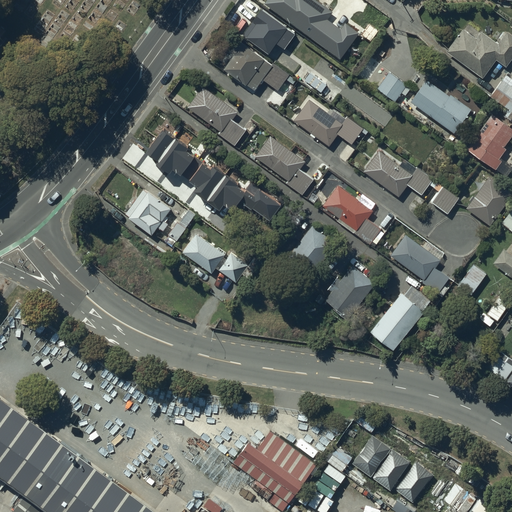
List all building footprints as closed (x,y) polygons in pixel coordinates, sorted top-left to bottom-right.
[(263,0),(263,1),(340,59),(361,31),(318,0),(263,0)] [(287,25),(261,5),(252,17),(256,20),(246,34),(268,51),(276,40),(284,47),(291,37),(294,40),(298,35),(286,26),(287,25)] [(378,29),(369,21),(361,32),(370,39),(378,29)] [(463,26),(445,49),(482,76),(496,58),(506,65),(511,56),(511,32),(507,29),(498,41),(481,28),(476,36),(463,26)] [(272,63),(238,38),(230,49),(235,52),(224,67),(255,89),(263,79),(278,90),(291,72),(274,60),(272,63)] [(310,70),(304,78),(320,91),(327,83),(310,70)] [(411,86),(389,71),(377,87),(395,100),(401,91),(405,94),(411,86)] [(425,77),(410,99),(454,131),(471,106),(450,91),(449,93),(425,77)] [(511,84),(503,78),(490,95),(511,110),(511,84)] [(237,110),(203,85),(188,105),(220,129),(218,131),(234,144),(246,128),(231,118),(237,110)] [(309,98),(294,118),(328,144),(338,132),(351,142),(363,127),(347,115),(345,117),(332,107),(328,112),(309,98)] [(511,125),(491,110),(465,145),(506,176),(511,168),(511,162),(511,163),(511,162),(511,153),(505,149),(506,147),(504,145),(511,133),(511,125)] [(305,159),(270,133),(254,154),(287,178),(285,181),(302,194),(314,178),(299,167),(305,159)] [(161,170),(159,173),(221,220),(237,199),(229,193),(236,185),(181,143),(180,145),(176,142),(157,168),(161,170)] [(434,187),(438,180),(404,157),(400,163),(379,148),(363,169),(399,195),(407,183),(422,193),(429,183),(434,187)] [(511,190),(490,174),(465,206),(490,224),(511,194),(511,190)] [(373,208),(337,183),(322,204),(338,216),(336,219),(374,246),(384,232),(379,228),(381,226),(367,217),(373,208)] [(171,206),(147,189),(128,215),(151,232),(157,225),(163,229),(168,222),(162,218),(171,206)] [(511,199),(498,219),(511,230),(511,199)] [(186,226),(177,220),(167,233),(175,240),(186,226)] [(304,283),(336,240),(313,222),(279,265),(304,283)] [(225,252),(196,231),(182,250),(211,271),(225,252)] [(424,245),(405,232),(390,253),(424,278),(422,281),(442,296),(449,287),(444,284),(449,276),(434,265),(444,252),(427,240),(424,245)] [(511,250),(504,244),(491,260),(511,276),(511,250)] [(248,262),(231,250),(218,267),(236,280),(242,272),(249,277),(260,261),(253,256),(248,262)] [(478,256),(458,283),(471,293),(491,266),(478,256)] [(375,280),(352,263),(341,277),(337,274),(328,286),(332,289),(326,297),(349,315),(375,280)] [(401,290),(369,329),(392,347),(432,299),(412,283),(404,292),(401,290)] [(511,291),(505,286),(486,312),(497,319),(511,297),(511,291)] [(505,378),(511,368),(511,356),(496,346),(484,364),(505,378)] [(136,511),(144,502),(0,395),(0,468),(59,511),(201,511),(191,504),(184,511),(136,511)] [(381,417),(365,405),(360,412),(376,423),(381,417)] [(376,424),(360,412),(355,419),(371,430),(376,424)] [(314,454),(267,419),(254,436),(243,428),(227,449),(285,492),(314,454)] [(390,445),(372,432),(352,461),(370,474),(390,445)] [(352,456),(336,444),(331,450),(347,462),(352,456)] [(410,460),(393,447),(373,475),(389,487),(410,460)] [(341,469),(346,463),(331,451),(326,458),(341,469)] [(433,471),(416,459),(396,488),(413,500),(433,471)] [(358,484),(326,460),(320,466),(353,491),(358,484)] [(460,463),(455,470),(472,482),(477,475),(460,463)] [(456,508),(460,511),(464,511),(476,496),(470,491),(467,494),(463,491),(458,498),(462,501),(456,508)] [(287,503),(274,492),(269,499),(283,509),(287,503)] [(317,511),(298,498),(293,504),(302,511),(317,511)] [(414,511),(415,511),(397,499),(392,507),(399,511),(414,511)]
